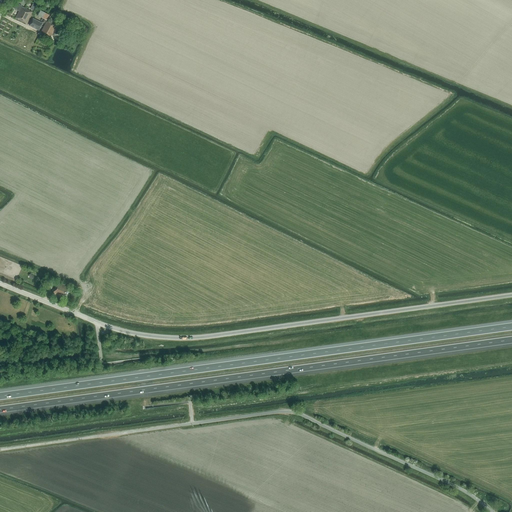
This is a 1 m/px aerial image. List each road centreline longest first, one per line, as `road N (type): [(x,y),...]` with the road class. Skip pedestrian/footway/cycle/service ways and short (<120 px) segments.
road 1 (tertiary): [(0,284),(112,328),(162,337),(511,297)]
road 2 (motorway): [(511,326),(0,396)]
road 3 (motorway): [(0,409),(511,340)]
road 4 (unclassified): [(491,511),(467,492),(299,413),(192,423)]
